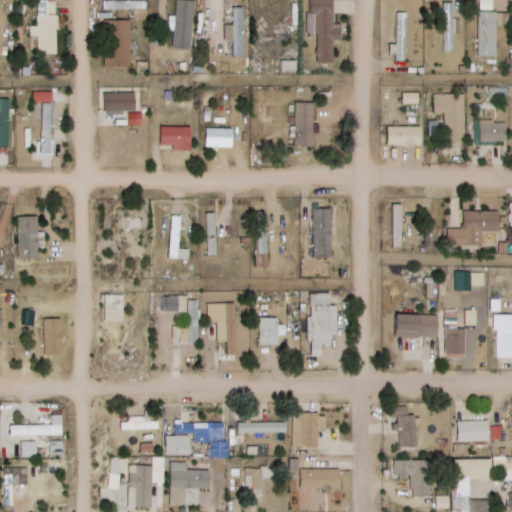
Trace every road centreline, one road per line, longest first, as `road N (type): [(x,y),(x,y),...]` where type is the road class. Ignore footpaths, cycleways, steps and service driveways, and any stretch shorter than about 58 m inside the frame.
road 1 (residential): [(511,382),(0,391)]
road 2 (residential): [(372,511),(364,0)]
road 3 (residential): [(511,171),(0,176)]
road 4 (residential): [(88,511),(83,0)]
